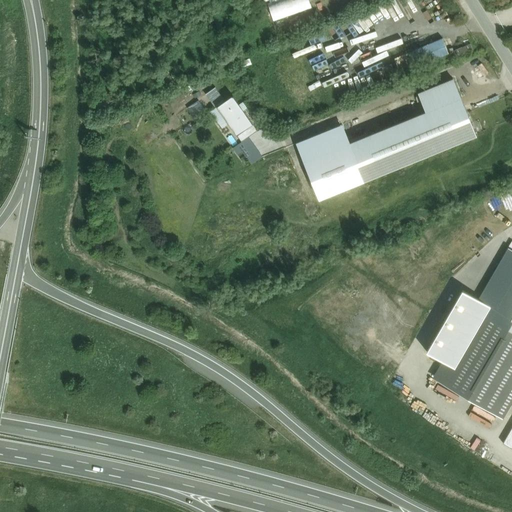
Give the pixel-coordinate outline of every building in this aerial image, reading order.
[(443,38),(408,52),(414,67),(449,53),(443,38)] [(471,41),(458,47),(461,55),(475,49),(471,41)] [(303,163),(318,200),(475,134),(452,79),(418,93),(426,112),(348,145),(303,163)] [(225,100),(215,87),(206,94),(216,107),(217,106),(225,100)] [(241,140),(256,129),(232,95),(225,100),(217,106),(241,140)] [(303,163),(348,145),(341,127),(296,145),(303,163)] [(252,165),(263,157),(250,138),(233,149),(237,155),(243,152),(252,165)] [(467,290),(430,353),(442,360),(433,376),(502,416),(511,399),(511,423),(501,442),(511,448),(511,251),(509,250),(481,298),(467,290)]
